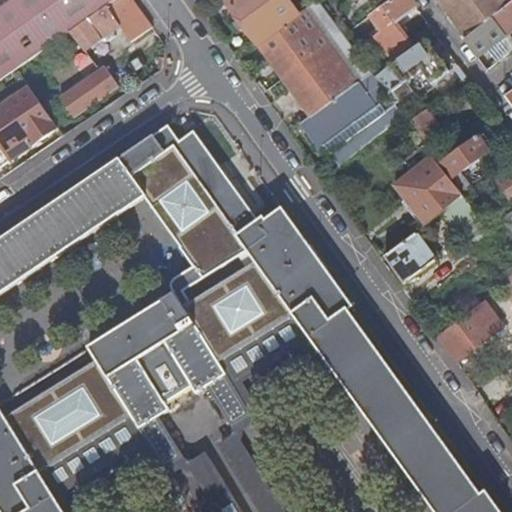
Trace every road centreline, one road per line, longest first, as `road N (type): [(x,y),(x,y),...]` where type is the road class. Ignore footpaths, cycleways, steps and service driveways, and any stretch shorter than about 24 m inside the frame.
road 1 (residential): [(511,484),(211,62)]
road 2 (residential): [(211,62),(0,206)]
